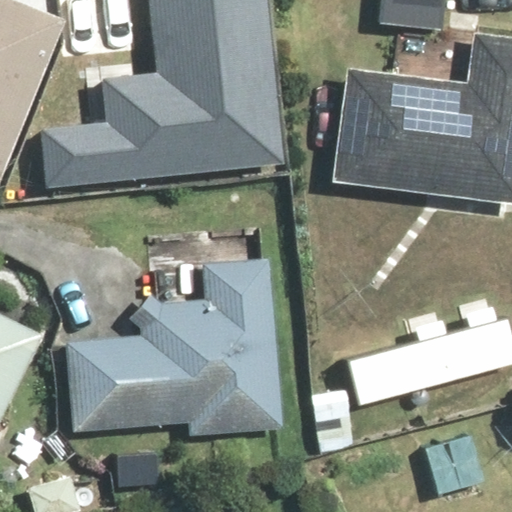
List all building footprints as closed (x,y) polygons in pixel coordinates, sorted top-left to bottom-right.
[(0,0),(0,192),(2,193),(69,22),(13,0),(0,0)] [(38,122),(44,179),(276,154),(258,0),(139,0),(147,68),(99,73),(104,115),(38,122)] [(352,72),(342,181),(511,196),(511,34),(480,32),(476,83),(352,72)] [(292,432),(276,259),(211,258),(210,301),(152,300),(151,342),(79,341),(77,433),(195,427),(197,440),(292,432)] [(0,435),(48,339),(0,314),(0,435)] [(476,430),(428,444),(444,497),(491,484),(476,430)]
